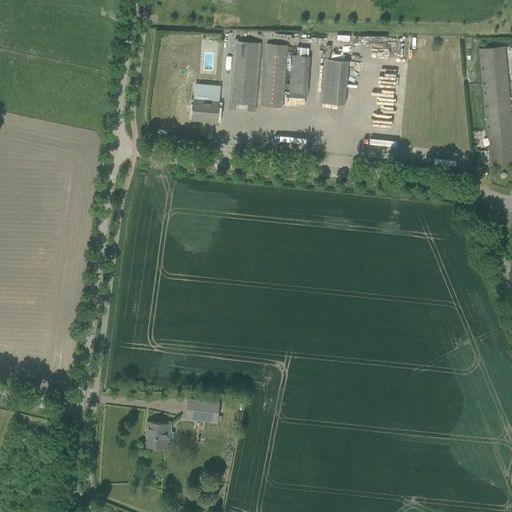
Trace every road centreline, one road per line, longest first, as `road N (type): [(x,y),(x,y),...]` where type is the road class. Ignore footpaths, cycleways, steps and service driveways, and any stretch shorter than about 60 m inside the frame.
road 1 (unclassified): [(114,149),(426,180),(511,202)]
road 2 (tertiary): [(75,511),(83,361),(114,149)]
road 3 (tertiary): [(114,149),(133,0)]
